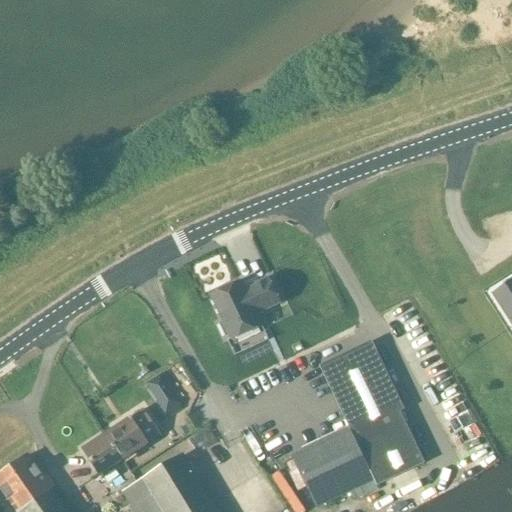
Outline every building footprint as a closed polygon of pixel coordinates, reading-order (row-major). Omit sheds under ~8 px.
[(511,278),(493,290),(511,319),(511,278)] [(240,283),(212,296),(212,298),(224,322),(219,324),(225,337),(230,335),(232,340),(261,326),(255,314),(279,303),(268,279),(250,288),(251,291),(246,293),(241,283),(240,283)] [(354,426),(292,455),(294,459),(307,487),(317,508),(374,481),(378,488),(424,466),(369,348),(326,368),(354,426)] [(159,403),(168,417),(186,405),(177,392),(159,403)] [(143,410),(105,435),(122,461),(160,437),(143,410)] [(122,461),(105,435),(83,450),(100,476),(122,461)] [(0,474),(0,488),(16,511),(68,511),(28,455),(0,474)] [(218,511),(183,455),(122,492),(134,511),(218,511)]
